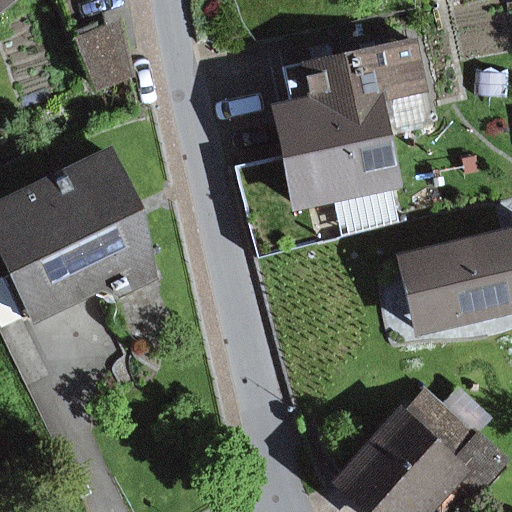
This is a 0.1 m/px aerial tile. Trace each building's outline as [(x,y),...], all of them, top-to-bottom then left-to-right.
[(0,0),(0,14),(16,0),(0,0)] [(127,14),(80,32),(103,86),(139,69),(127,14)] [(300,56),(307,92),(382,76),(387,96),(435,86),(423,30),(300,56)] [(307,92),(269,101),(292,208),(406,183),(387,96),(382,76),(307,92)] [(122,135),(0,194),(0,235),(45,327),(184,259),(122,135)] [(511,220),(399,248),(419,330),(511,307),(511,220)] [(410,394),(337,471),(381,511),(422,511),(471,461),(493,482),(511,462),(511,451),(433,378),(415,398),(410,394)]
